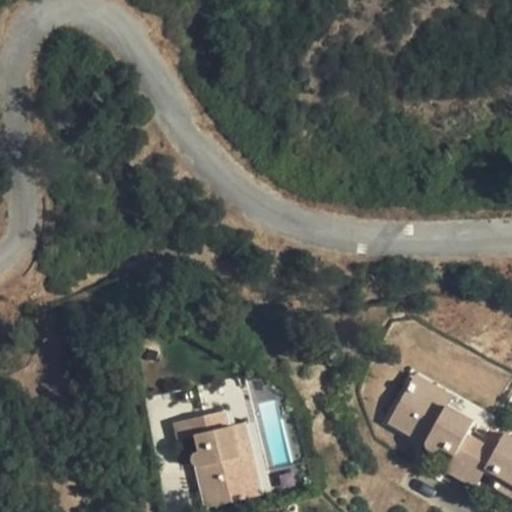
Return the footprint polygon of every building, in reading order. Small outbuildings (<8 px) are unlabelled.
[(410,372),(404,383),(442,405),(448,395),(410,372)] [(448,451),(439,468),(454,477),(475,438),(463,431),(468,420),(442,405),(404,383),(387,416),(402,425),(397,431),(412,440),(416,433),(422,437),(420,440),(420,444),(422,447),(424,450),(428,450),(431,449),(433,446),(435,443),(448,451)] [(402,425),(387,416),(382,422),(397,431),(402,425)] [(475,438),(454,477),(469,486),(482,463),(495,471),(488,484),(509,496),(511,490),(511,436),(499,429),(490,446),(475,438)] [(194,446),(197,459),(242,448),(239,436),(194,446)] [(158,485),(164,511),(181,511),(179,502),(191,499),(193,503),(195,504),(197,505),(200,505),(203,505),(205,503),(252,491),(242,448),(197,459),(169,466),(173,481),(158,485)]
